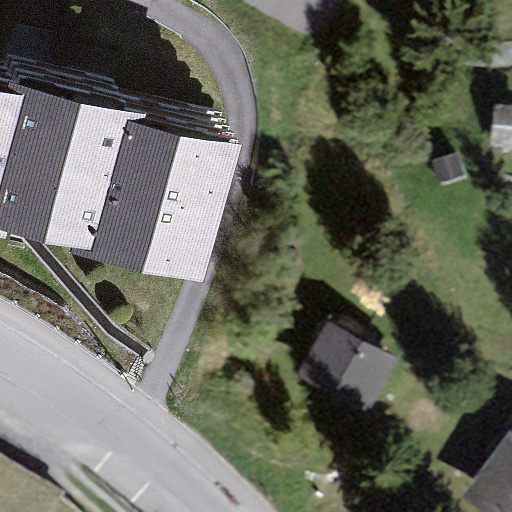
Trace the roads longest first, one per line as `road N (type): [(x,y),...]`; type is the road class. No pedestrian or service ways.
road 1 (residential): [(207,511),(0,359)]
road 2 (track): [(25,377),(93,511)]
